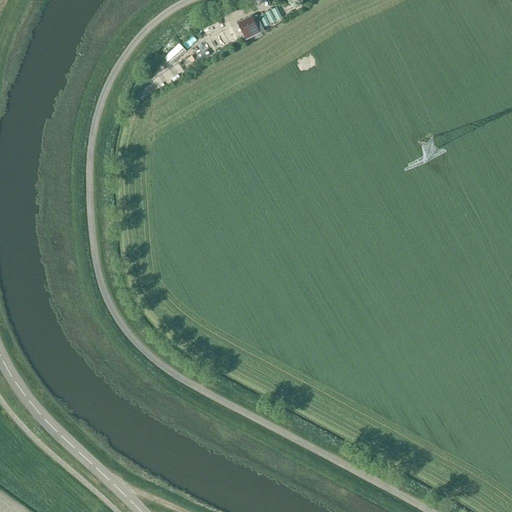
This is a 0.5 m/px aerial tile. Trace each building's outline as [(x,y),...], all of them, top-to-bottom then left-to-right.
[(276,7),(271,10),(277,21),(282,18),(280,15),(278,10),(276,7)] [(270,10),(265,13),(270,24),(275,21),(270,10)] [(264,14),(259,16),(264,27),(269,24),(264,14)] [(237,22),(245,38),(264,29),(257,15),(252,17),(251,15),(237,22)] [(178,43),(167,54),(174,61),(185,50),(178,43)]
